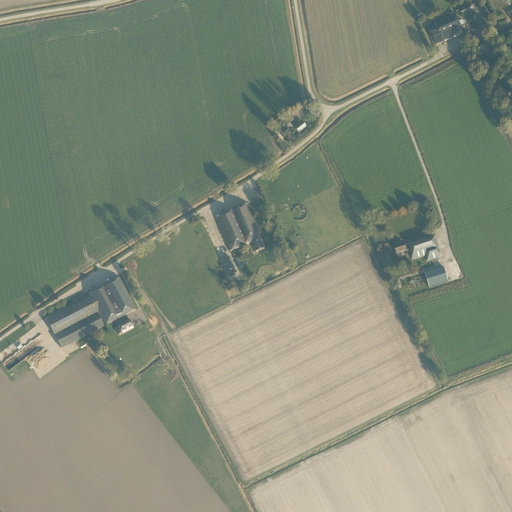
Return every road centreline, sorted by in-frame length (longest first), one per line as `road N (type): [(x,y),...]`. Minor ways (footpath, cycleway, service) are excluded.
road 1 (unclassified): [(0,340),(273,165),(303,143),(327,108)]
road 2 (tertiary): [(327,108),(511,23)]
